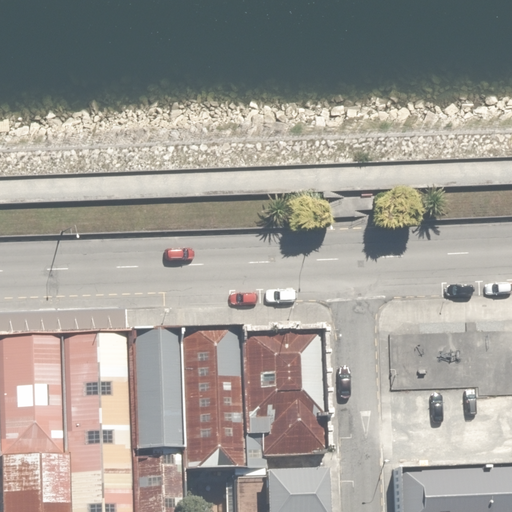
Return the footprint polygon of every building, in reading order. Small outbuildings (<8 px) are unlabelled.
[(231,326),(163,328),(167,449),(167,465),(235,463),(231,335),(231,326)] [(167,449),(163,328),(124,329),(127,450),(167,449)] [(124,329),(53,331),(57,453),(58,511),(128,511),(127,450),(124,329)] [(0,332),(0,453),(57,453),(53,331),(0,332)] [(315,461),(311,332),(231,335),(235,463),(315,461)] [(168,511),(167,465),(167,449),(127,450),(128,511),(168,511)] [(0,511),(58,511),(57,453),(0,453),(0,511)] [(236,511),(317,511),(315,461),(235,463),(236,511)] [(511,511),(511,462),(394,466),(395,511),(511,511)]
